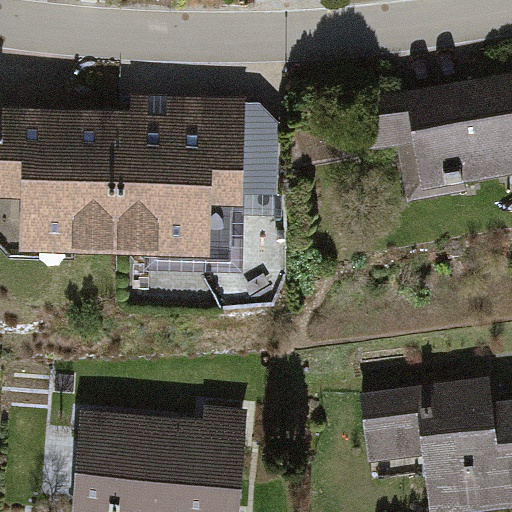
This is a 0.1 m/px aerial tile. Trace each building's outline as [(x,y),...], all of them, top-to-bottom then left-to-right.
[(511,80),(373,104),(382,161),(416,155),(424,201),(511,185),(511,80)] [(127,119),(126,259),(246,260),(246,210),(259,210),(260,197),(292,197),(292,130),(270,110),(260,110),(260,101),(142,100),(142,119),(127,119)] [(5,258),(126,259),(127,119),(7,118),(5,258)] [(505,380),(366,400),(376,466),(437,458),(444,511),(511,511),(511,411),(510,412),(505,380)] [(209,424),(91,418),(86,511),(255,511),(261,409),(210,407),(209,424)]
